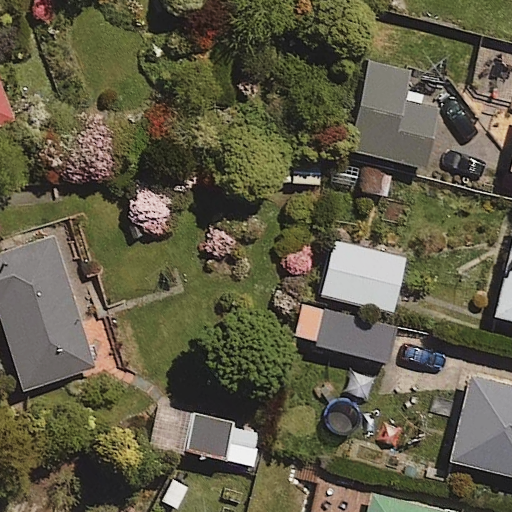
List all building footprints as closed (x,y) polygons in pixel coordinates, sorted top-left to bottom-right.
[(407,73),(366,64),(346,157),(421,173),(434,114),(400,107),(407,73)] [(0,129),(12,124),(0,96),(0,129)] [(511,240),(491,322),(511,327),(511,240)] [(92,372),(49,242),(0,257),(0,337),(19,396),(92,372)] [(403,262),(330,244),(317,298),(390,316),(403,262)] [(393,333),(299,309),(291,344),(385,367),(393,333)] [(511,395),(465,384),(446,468),(511,483),(511,395)] [(253,427),(159,409),(152,450),(245,468),(253,427)] [(411,511),(366,501),(363,511),(411,511)]
